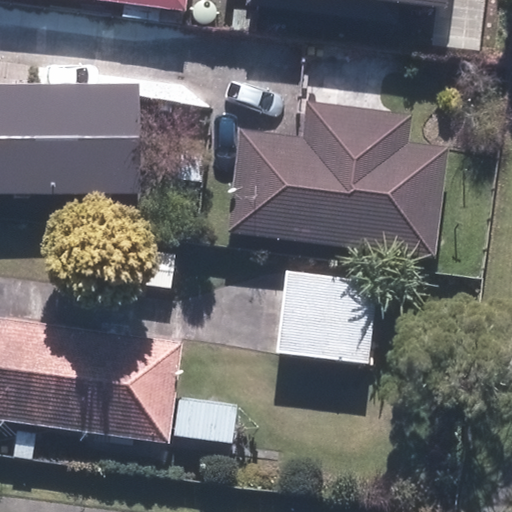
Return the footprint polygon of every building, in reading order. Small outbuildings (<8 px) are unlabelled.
[(127,0),(127,5),(193,9),(193,0),(127,0)] [(386,0),(454,10),(455,0),(386,0)] [(149,80),(0,81),(0,193),(150,191),(149,80)] [(453,146),(410,141),(413,112),(310,100),(306,136),(245,129),(233,233),(441,257),(453,146)] [(382,280),(291,270),(281,352),(373,363),(382,280)] [(187,340),(0,315),(0,416),(174,440),(187,340)] [(241,404),(186,395),(180,433),(235,442),(241,404)]
